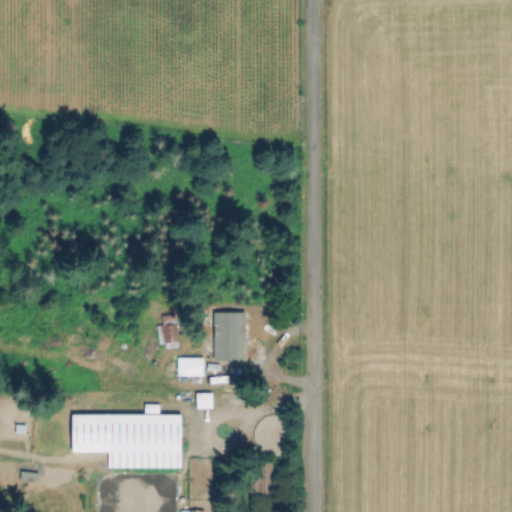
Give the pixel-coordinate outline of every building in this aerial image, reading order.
[(179,342),(167,344),(162,317),(175,315),(179,342)] [(248,317),(244,362),(217,359),(218,340),(225,340),(227,315),(248,317)] [(203,358),(203,375),(179,375),(179,358),(203,358)] [(216,392),(216,406),(199,406),(199,392),(216,392)] [(182,415),(181,468),(107,467),(108,451),(73,451),(74,413),(182,415)] [(277,463),(277,497),(247,497),(248,463),(277,463)] [(39,473),(38,482),(20,479),(22,471),(39,473)]
